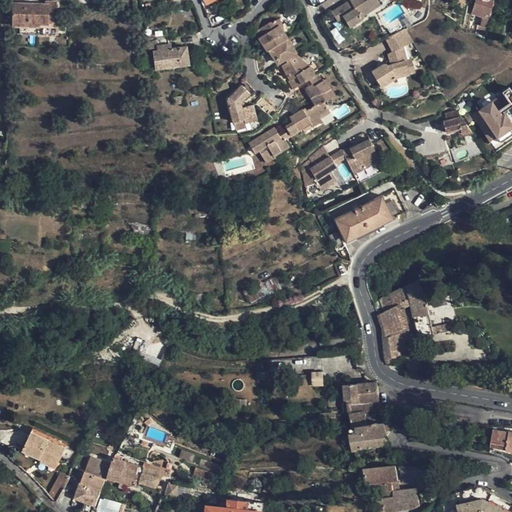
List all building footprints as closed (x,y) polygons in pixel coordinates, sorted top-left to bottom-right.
[(48,3),(13,3),(14,25),(41,26),(41,24),(52,24),(52,21),(58,21),(58,0),(53,0),(48,0),(48,3)] [(350,0),(350,1),(332,12),(338,21),(343,17),(350,27),(363,19),(361,16),(380,4),(377,0),(350,0)] [(473,0),(471,13),(489,19),(495,1),(490,0),(473,0)] [(332,98),(322,82),(318,74),(315,76),(311,67),(296,55),(297,53),(283,31),(282,24),(279,19),(270,22),(259,30),(263,36),(259,38),(267,52),(269,51),(273,59),(275,57),(280,64),(286,60),(288,63),(284,66),(288,73),(286,74),(291,81),(289,82),(294,89),(309,80),(312,85),(305,89),(315,105),(307,110),(306,108),(294,116),(296,119),(293,121),(285,126),(288,131),(291,135),(298,131),(298,132),(303,130),(304,132),(322,122),(320,118),(322,114),(329,110),(324,102),(332,98)] [(485,27),(478,25),(476,34),(483,35),(485,27)] [(385,43),(393,55),(395,59),(404,53),(414,47),(403,32),(385,43)] [(168,38),(156,41),(157,46),(169,44),(168,38)] [(156,41),(147,42),(149,50),(153,49),(156,69),(189,65),(186,47),(171,49),(170,44),(169,44),(157,46),(156,41)] [(397,83),(410,79),(407,66),(404,53),(395,59),(393,55),(388,58),(389,62),(391,69),(388,71),(384,69),(372,77),(382,92),(397,83)] [(412,64),(407,66),(410,79),(415,78),(412,64)] [(326,79),(322,82),(332,98),(335,95),(326,79)] [(227,82),(215,86),(217,92),(229,89),(227,82)] [(244,119),(245,123),(257,119),(253,105),(242,108),(241,103),(250,94),(242,86),(227,100),(234,122),(244,119)] [(511,89),(511,90),(510,88),(504,93),(505,94),(473,117),(496,149),(511,138),(511,89)] [(263,96),(273,106),(275,104),(265,94),(263,96)] [(182,96),(173,98),(174,105),(183,103),(182,96)] [(273,106),(263,96),(256,104),(266,113),(273,106)] [(443,120),(447,133),(460,130),(462,134),(471,131),(456,110),(455,110),(454,111),(445,113),(447,119),(443,120)] [(247,128),(245,123),(244,119),(234,122),(237,130),(247,128)] [(268,132),(261,136),(250,143),(255,153),(259,151),(267,163),(275,158),(274,157),(289,147),(285,139),(283,140),(280,136),(274,128),(268,132)] [(288,131),(280,136),(283,140),(285,139),(291,135),(288,131)] [(347,161),(354,173),(380,159),(370,140),(351,149),(350,147),(347,149),(347,148),(342,151),(347,161)] [(347,161),(342,151),(330,157),(315,167),(311,160),(300,167),(303,173),(307,187),(317,185),(322,191),(338,181),(331,171),(347,161)] [(326,151),(311,160),(315,167),(330,157),(326,151)] [(405,210),(395,190),(336,220),(347,241),(383,223),(383,221),(405,210)] [(246,290),(250,301),(281,289),(277,278),(246,290)] [(383,332),(385,364),(407,357),(409,375),(422,371),(416,343),(407,345),(406,340),(411,338),(409,318),(406,308),(411,306),(413,318),(430,314),(429,310),(426,295),(419,279),(374,302),(380,322),(383,332)] [(433,329),(434,335),(453,332),(452,323),(441,325),(440,327),(433,329)] [(134,339),(133,349),(141,350),(142,340),(134,339)] [(311,372),(312,386),(323,386),(322,372),(311,372)] [(378,382),(344,385),(346,401),(348,402),(350,414),(366,412),(373,410),(374,402),(379,401),(378,382)] [(353,427),(357,427),(368,425),(366,412),(350,414),(353,427)] [(388,431),(394,430),(393,424),(387,425),(386,422),(382,423),(376,423),(368,425),(357,427),(357,433),(350,434),(353,451),(359,451),(359,449),(389,445),(388,431)] [(494,429),(491,447),(505,450),(506,452),(511,452),(511,430),(509,430),(509,432),(494,429)] [(31,431),(22,450),(48,462),(50,459),(58,462),(66,447),(31,431)] [(107,478),(112,464),(92,457),(76,497),(96,506),(107,478)] [(114,459),(112,464),(107,478),(121,482),(126,461),(115,458),(114,459)] [(55,468),(58,462),(50,459),(48,462),(47,465),(55,468)] [(126,461),(121,482),(127,484),(140,487),(141,482),(158,486),(159,479),(160,477),(149,474),(144,473),(145,466),(126,461)] [(367,484),(383,498),(395,497),(395,492),(399,491),(397,481),(399,480),(397,466),(365,470),(367,484)] [(49,494),(57,502),(71,480),(71,478),(62,472),(49,494)] [(176,496),(178,486),(168,484),(165,494),(176,496)] [(508,511),(484,500),(482,487),(474,484),(454,494),(458,511),(508,511)] [(393,511),(419,507),(421,505),(419,489),(399,491),(395,492),(395,497),(383,498),(379,499),(380,511),(393,511)] [(100,498),(95,511),(121,511),(124,503),(106,498),(105,499),(100,498)] [(228,511),(260,511),(257,511),(258,502),(230,499),(228,511)]
